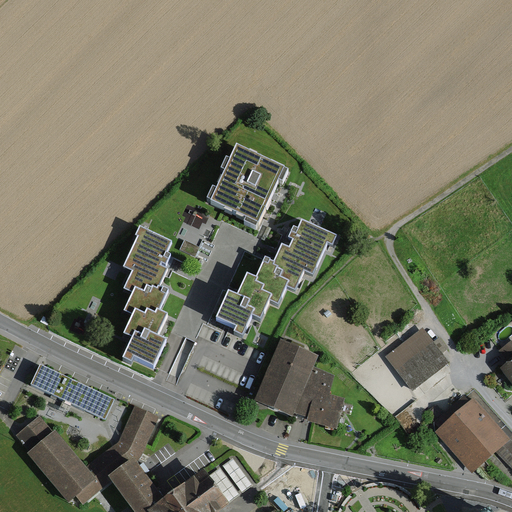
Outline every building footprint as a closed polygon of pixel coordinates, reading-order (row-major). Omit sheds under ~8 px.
[(284,169),(236,147),(211,203),(259,225),(272,196),(284,169)] [(264,265),(258,280),(249,276),(242,294),(239,301),(229,296),(219,321),(246,333),(252,318),(261,322),(269,303),(279,307),(286,289),(295,292),(303,273),(313,277),(327,244),(332,247),(336,238),(302,224),(293,245),(290,251),(283,248),(276,265),(274,269),(264,265)] [(125,314),(134,318),(125,337),(134,341),(124,363),(131,366),(134,361),(155,370),(166,343),(159,340),(162,332),(168,318),(159,314),(167,296),(159,292),(161,288),(168,272),(160,269),(164,260),(172,243),(140,229),(136,238),(138,239),(125,268),(134,272),(126,291),(134,294),(125,314)] [(198,248),(184,242),(180,251),(194,257),(198,248)] [(425,329),(387,357),(412,390),(450,363),(425,329)] [(284,341),(259,402),(296,416),(297,412),(303,414),(310,417),(309,420),(339,430),(347,400),(332,393),(336,375),(315,368),(320,355),(284,341)] [(511,363),(504,370),(511,378),(511,341),(503,350),(511,360),(511,363)] [(115,402),(40,367),(31,388),(105,422),(115,402)] [(438,432),(474,472),(493,455),(511,476),(511,475),(511,439),(476,399),(472,403),(467,397),(444,418),(449,423),(438,432)] [(82,501),(112,479),(135,511),(216,511),(225,506),(203,476),(164,504),(135,464),(155,419),(135,410),(120,444),(85,470),(54,434),(52,434),(40,420),(18,436),(31,451),(29,453),(69,499),(75,494),(82,501)] [(234,459),(210,476),(230,503),(254,485),(234,459)]
